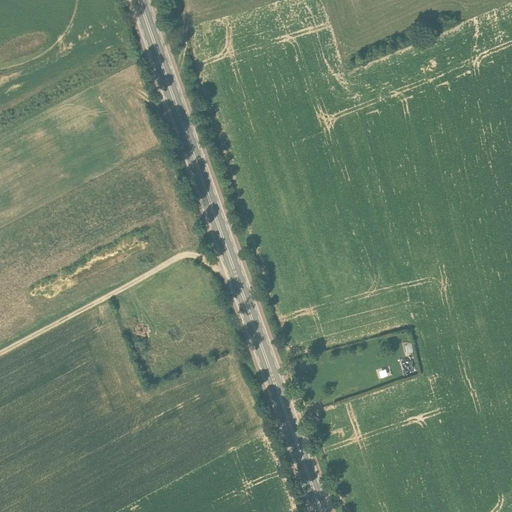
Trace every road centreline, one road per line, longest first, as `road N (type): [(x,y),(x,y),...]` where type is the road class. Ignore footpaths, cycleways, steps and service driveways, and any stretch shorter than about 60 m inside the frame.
road 1 (tertiary): [(321,511),(139,0)]
road 2 (track): [(244,263),(221,271),(182,256),(0,353)]
